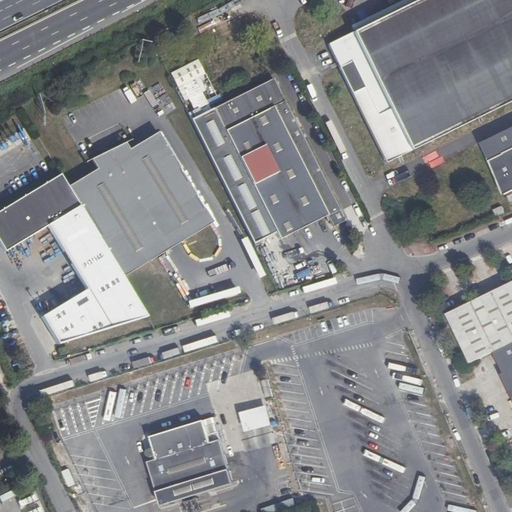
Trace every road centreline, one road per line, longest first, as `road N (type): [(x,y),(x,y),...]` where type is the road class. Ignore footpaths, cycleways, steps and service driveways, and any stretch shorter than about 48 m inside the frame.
road 1 (unclassified): [(67,511),(19,417),(22,392),(404,274)]
road 2 (unclassified): [(504,511),(404,274)]
road 3 (unknown): [(125,511),(105,430),(230,395)]
road 4 (unknown): [(438,511),(369,333)]
road 5 (unknown): [(297,350),(371,511)]
road 6 (unknown): [(230,511),(260,492),(261,478),(230,395)]
road 7 (motorway): [(0,58),(119,0)]
